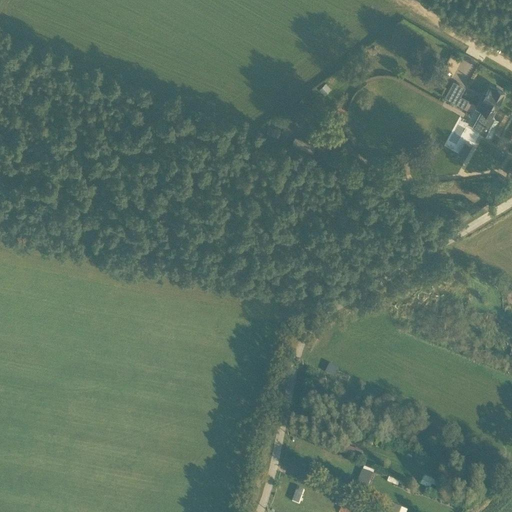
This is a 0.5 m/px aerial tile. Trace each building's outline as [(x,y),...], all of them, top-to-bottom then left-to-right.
[(462,73),(470,77),(479,60),(456,48),(442,74),(457,82),(462,73)] [(465,86),(453,80),(447,92),(458,98),(465,86)] [(481,111),(471,128),(485,136),(495,119),(491,117),(504,95),(491,88),(487,94),(483,92),(474,108),(481,111)] [(280,131),(266,128),(264,134),(279,137),(280,131)] [(316,146),(296,139),(293,147),(314,154),(316,146)] [(350,405),(346,403),(340,414),(345,416),(343,420),(359,427),(362,421),(346,414),(350,405)] [(350,448),(348,456),(359,459),(362,451),(350,448)] [(350,504),(344,501),(338,511),(350,511),(351,511),(348,509),(350,504)]
